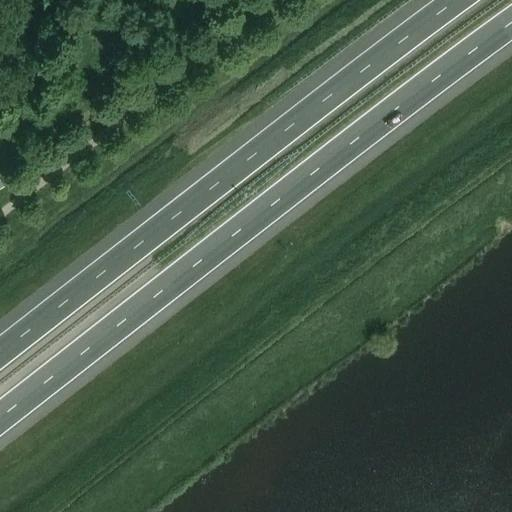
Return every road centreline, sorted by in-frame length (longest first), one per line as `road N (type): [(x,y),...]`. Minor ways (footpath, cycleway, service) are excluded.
road 1 (motorway): [(0,418),(511,24)]
road 2 (motorway): [(457,0),(0,352)]
